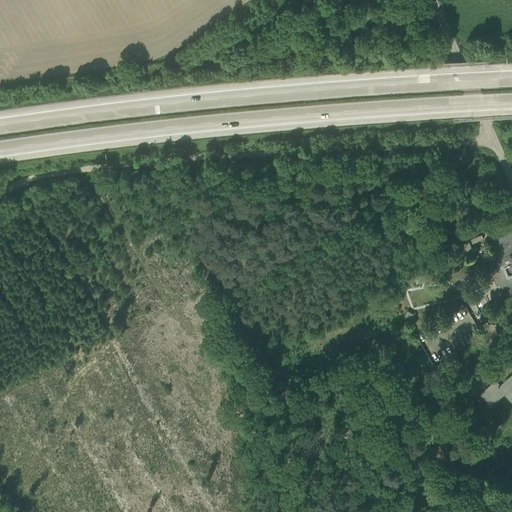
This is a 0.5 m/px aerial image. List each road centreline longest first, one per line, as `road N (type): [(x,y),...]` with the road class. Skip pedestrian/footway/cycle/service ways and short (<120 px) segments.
road 1 (motorway): [(0,148),(261,116),(511,98)]
road 2 (motorway): [(511,75),(260,93),(0,124)]
road 3 (unclassified): [(0,189),(65,170),(189,158),(494,146)]
road 4 (unclassified): [(494,146),(433,0)]
